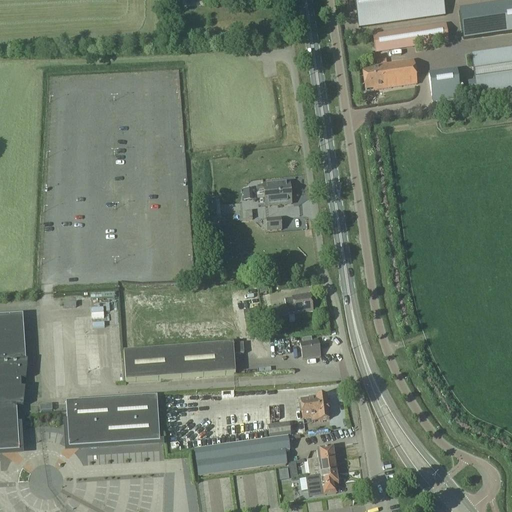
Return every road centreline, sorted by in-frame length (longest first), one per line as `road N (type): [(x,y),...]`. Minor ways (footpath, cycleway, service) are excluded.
road 1 (unclassified): [(468,511),(489,494),(491,473),(436,438),(400,383),(378,326),(329,0)]
road 2 (secondary): [(460,511),(402,439),(365,365),(305,0)]
road 3 (unclassified): [(339,317),(381,511)]
